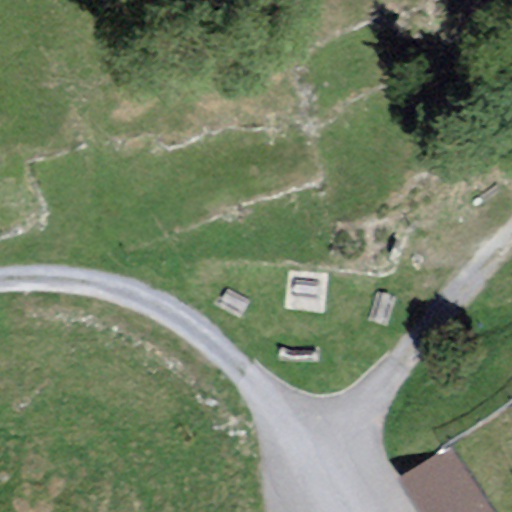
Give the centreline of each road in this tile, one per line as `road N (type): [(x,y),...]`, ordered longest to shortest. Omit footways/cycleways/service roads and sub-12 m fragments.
road 1 (unclassified): [(0,281),(90,281),(179,315),(322,447),(363,511)]
road 2 (track): [(322,447),(415,341),(511,263)]
